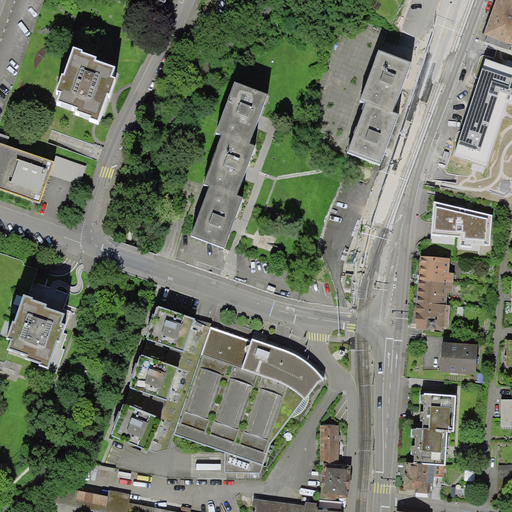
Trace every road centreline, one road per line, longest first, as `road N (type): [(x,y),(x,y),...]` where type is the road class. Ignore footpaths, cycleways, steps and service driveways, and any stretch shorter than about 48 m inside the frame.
road 1 (secondary): [(477,0),(402,206),(390,325)]
road 2 (residential): [(502,224),(485,511)]
road 3 (residential): [(186,0),(134,107),(84,243)]
road 4 (unclassified): [(84,243),(315,318)]
road 5 (residential): [(315,318),(318,351),(351,390),(350,511)]
road 6 (secondary): [(390,325),(383,495)]
